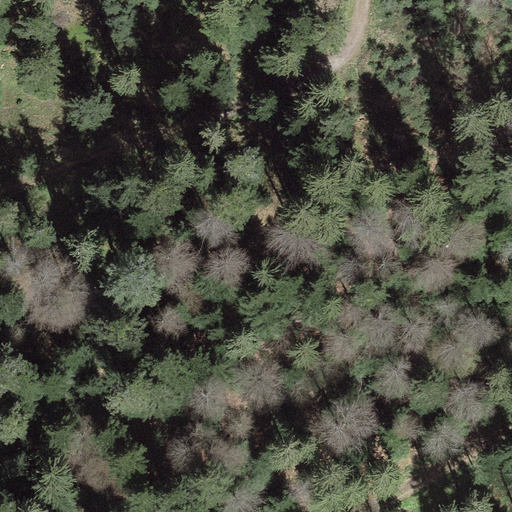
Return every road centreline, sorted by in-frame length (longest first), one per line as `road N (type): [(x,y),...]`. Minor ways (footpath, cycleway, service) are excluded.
road 1 (track): [(0,185),(263,99),(338,66),(364,31),(368,0)]
road 2 (track): [(511,434),(366,511)]
